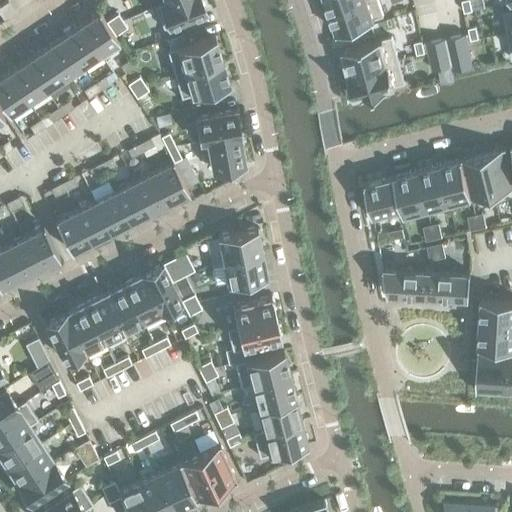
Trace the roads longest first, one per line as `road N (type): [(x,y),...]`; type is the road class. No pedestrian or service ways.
road 1 (residential): [(335,162),(362,302),(408,468)]
road 2 (residential): [(0,316),(274,176)]
road 3 (residential): [(274,176),(334,459)]
road 4 (residential): [(511,114),(335,162)]
road 5 (residential): [(231,0),(259,87),(274,176)]
road 6 (residential): [(335,162),(295,0)]
road 7 (residential): [(334,459),(222,511)]
